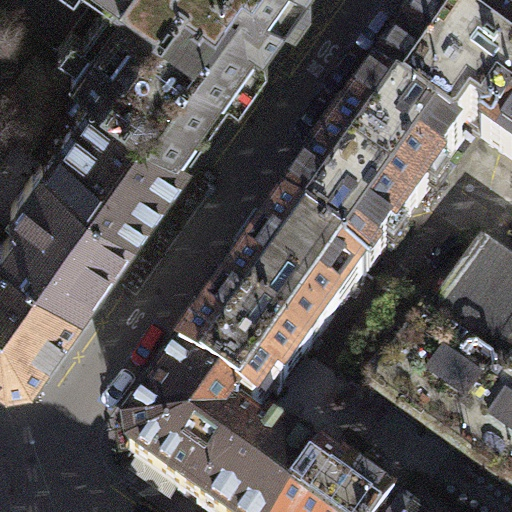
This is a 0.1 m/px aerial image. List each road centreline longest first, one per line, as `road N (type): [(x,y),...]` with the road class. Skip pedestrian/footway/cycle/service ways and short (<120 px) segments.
road 1 (residential): [(359,0),(33,459)]
road 2 (unknown): [(232,116),(69,0)]
